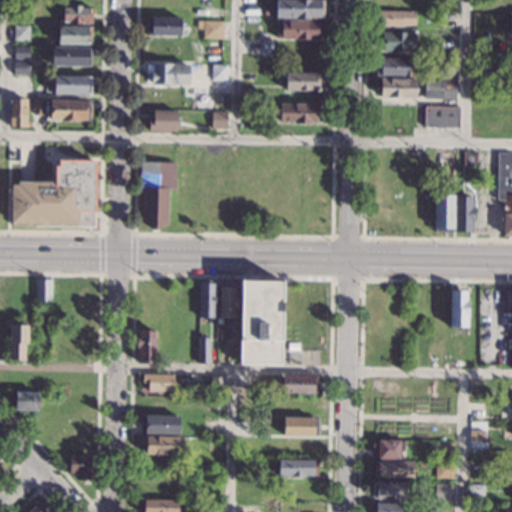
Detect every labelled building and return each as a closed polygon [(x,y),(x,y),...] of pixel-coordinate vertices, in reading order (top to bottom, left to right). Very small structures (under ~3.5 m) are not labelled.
[(322,0),(322,19),(274,18),(274,0),(322,0)] [(88,24),(62,24),(62,22),(59,22),(59,13),(62,13),(62,6),(89,6),(88,24)] [(414,12),(414,26),(401,25),(401,28),(378,27),(378,11),(414,12)] [(180,37),(147,36),(147,18),(180,19),(180,37)] [(323,39),(275,39),(275,29),(280,29),(280,20),(323,21),(323,39)] [(221,40),(202,39),(203,22),(222,22),(221,40)] [(29,26),(28,41),(12,41),(13,26),(29,26)] [(90,45),(57,44),(58,26),(91,27),(90,45)] [(413,52),(380,52),(380,41),(375,41),(375,32),(414,33),(413,52)] [(28,59),(13,59),(13,47),(28,47),(28,59)] [(90,48),(90,66),(51,66),(51,47),(90,48)] [(408,77),(379,76),(379,58),(408,58),(408,77)] [(455,79),(439,79),(439,59),(455,59),(455,79)] [(28,75),(12,75),(13,61),(29,62),(28,75)] [(488,75),(472,75),(472,61),(488,61),(488,75)] [(187,85),(171,85),(171,86),(152,86),(152,83),(150,83),(150,73),(146,73),(146,65),(187,66),(187,85)] [(226,66),(226,80),(211,80),(211,65),(226,66)] [(285,72),(322,73),(321,92),(285,91),(285,72)] [(90,95),(53,95),(53,76),(90,77),(90,95)] [(415,80),(415,97),(378,98),(378,80),(415,80)] [(454,99),(423,99),(423,81),(454,82),(454,99)] [(26,120),(29,120),(29,127),(8,127),(9,99),(26,100),(26,120)] [(43,99),(42,115),(32,115),(33,99),(43,99)] [(90,121),(79,121),(79,123),(59,122),(59,121),(49,121),(49,100),(90,101),(90,121)] [(315,110),(320,110),(320,123),(310,123),(310,124),(292,124),(292,122),(279,122),(279,104),(315,104),(315,110)] [(458,129),(423,129),(424,107),(455,107),(458,107),(458,129)] [(175,131),(147,130),(148,111),(151,111),(152,108),(176,109),(175,131)] [(226,128),(210,128),(210,111),(226,112),(226,128)] [(476,167),(463,166),(463,151),(476,151),(476,167)] [(511,154),(511,170),(511,235),(503,235),(503,200),(496,200),(497,153),(511,154)] [(95,157),(93,228),(9,225),(9,220),(7,220),(8,182),(14,182),(14,178),(51,179),(51,162),(55,162),(55,156),(95,157)] [(174,189),(168,189),(167,226),(159,226),(159,230),(149,230),(149,224),(142,224),(142,189),(139,189),(139,162),(175,162),(174,189)] [(462,196),(471,196),(470,200),(474,200),(473,221),(470,221),(470,232),(454,232),(455,191),(462,191),(462,196)] [(453,230),(433,229),(434,195),(453,195),(453,230)] [(50,307),(34,306),(35,280),(50,280),(50,307)] [(280,365),(238,364),(239,281),(282,281),(280,365)] [(214,318),(198,318),(198,283),(214,284),(214,318)] [(234,318),(219,318),(218,288),(234,288),(234,318)] [(465,300),(467,300),(467,328),(448,327),(449,291),(465,291),(465,300)] [(27,345),(23,345),(23,361),(7,360),(8,325),(27,325),(27,345)] [(154,364),(136,364),(136,348),(135,348),(135,337),(136,337),(136,331),(154,331),(154,364)] [(209,364),(197,364),(197,338),(209,338),(209,364)] [(172,392),(147,391),(147,383),(141,383),(142,374),(173,375),(172,392)] [(316,394),(282,394),(282,376),(316,376),(316,394)] [(223,378),(223,395),(209,395),(209,377),(223,378)] [(37,411),(14,411),(14,405),(9,405),(10,394),(14,394),(14,392),(37,393),(37,411)] [(177,435),(144,435),(144,416),(177,416),(177,435)] [(317,437),(281,437),(281,419),(318,419),(317,437)] [(483,439),(468,439),(468,431),(483,431),(483,439)] [(182,438),(181,456),(144,455),(144,446),(139,446),(139,437),(182,438)] [(399,442),(403,442),(403,452),(399,452),(398,460),(376,460),(376,451),(371,451),(372,440),(399,441),(399,442)] [(92,475),(91,475),(91,481),(74,481),(74,474),(67,474),(68,456),(93,456),(92,475)] [(316,476),(302,476),(302,478),(277,478),(277,460),(316,460),(316,476)] [(411,462),(411,478),(373,477),(373,461),(411,462)] [(451,479),(434,479),(434,463),(451,464),(451,479)] [(219,496),(201,496),(202,480),(220,481),(219,496)] [(408,500),(398,500),(398,501),(384,501),(384,499),(370,499),(370,482),(408,483),(408,500)] [(483,496),(467,496),(467,485),(483,485),(483,496)] [(177,510),(181,510),(181,511),(140,511),(140,501),(177,501),(177,510)] [(400,511),(401,503),(373,502),(372,511),(400,511)]
